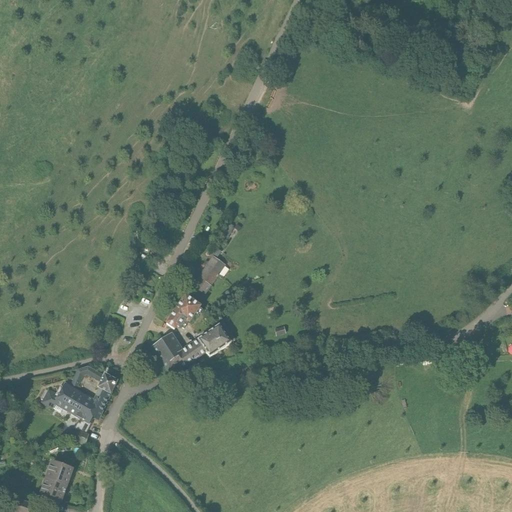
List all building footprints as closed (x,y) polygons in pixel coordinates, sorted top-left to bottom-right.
[(224,266),(213,258),(198,279),(210,287),(224,266)] [(196,306),(210,287),(198,279),(185,298),(196,306)] [(166,325),(174,331),(176,327),(179,329),(181,329),(182,328),(184,329),(187,324),(188,324),(199,309),(196,306),(185,298),(166,325)] [(206,352),(205,353),(209,358),(235,341),(223,323),(198,340),(206,352)] [(284,329),(275,331),(276,338),(286,336),(284,329)] [(180,369),(205,353),(206,352),(198,340),(181,351),(171,336),(152,348),(167,372),(177,365),(180,369)] [(78,372),(72,386),(77,388),(82,376),(87,374),(102,382),(104,377),(88,368),(78,372)] [(104,376),(104,377),(102,382),(99,388),(99,389),(110,394),(111,394),(116,382),(104,376)] [(98,419),(110,394),(99,389),(95,398),(77,388),(72,386),(71,388),(66,386),(59,397),(55,404),(82,419),(84,420),(88,413),(98,419)] [(59,397),(49,392),(43,403),(53,408),(55,404),(59,397)] [(84,444),(87,435),(86,435),(91,424),(84,420),(82,419),(80,423),(77,422),(68,439),(84,444)] [(52,462),(46,480),(66,487),(72,469),(52,462)] [(59,504),(66,487),(46,480),(40,497),(59,504)] [(28,511),(32,504),(11,496),(6,511),(9,511),(28,511)]
